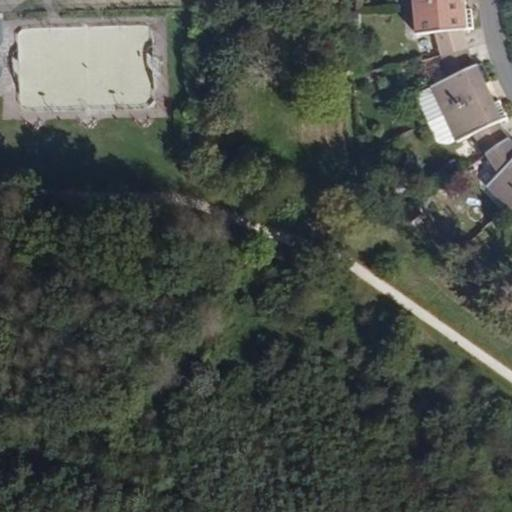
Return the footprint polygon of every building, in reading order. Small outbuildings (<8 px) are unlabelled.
[(455,0),(437,0),(415,2),(418,35),(437,33),(443,55),(472,47),(467,30),(474,29),(472,7),(468,8),(457,9),(455,0)] [(467,0),(455,0),(457,9),(468,8),(467,0)] [(448,115),(484,98),(479,89),(490,83),(494,81),(484,61),(477,65),(472,47),(443,55),(450,78),(433,85),(448,115)] [(479,89),(484,98),(495,93),(490,83),(479,89)] [(499,102),(495,93),(484,98),(489,107),(499,102)] [(479,137),(492,155),(511,141),(511,135),(504,125),(511,120),(511,118),(503,100),(499,102),(489,107),(484,98),(448,115),(434,122),(444,143),(453,144),(460,141),(462,144),(479,137)] [(511,141),(492,155),(503,171),(489,185),(511,207),(511,141)]
